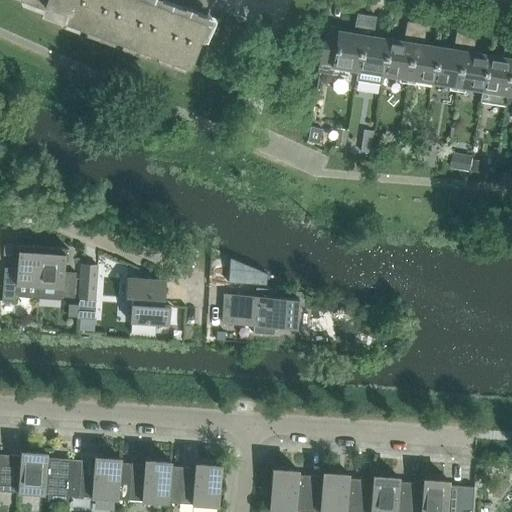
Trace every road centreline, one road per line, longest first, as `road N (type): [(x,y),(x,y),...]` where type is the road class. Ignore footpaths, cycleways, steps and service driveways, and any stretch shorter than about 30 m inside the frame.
road 1 (residential): [(253,422),(0,406)]
road 2 (residential): [(0,212),(43,215),(191,278),(193,316)]
road 3 (residential): [(466,435),(253,422)]
